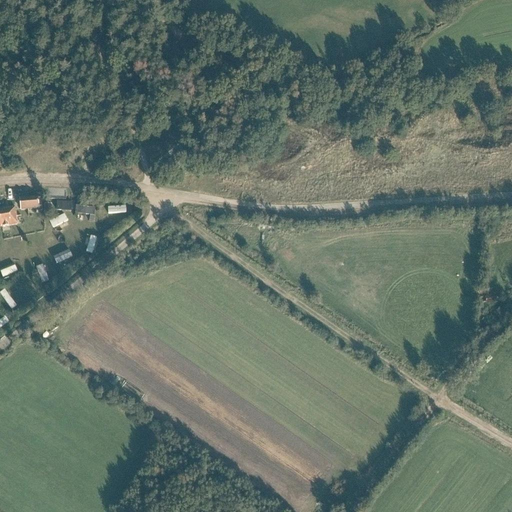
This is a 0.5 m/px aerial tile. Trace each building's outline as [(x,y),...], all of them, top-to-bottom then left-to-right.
[(66,200),(66,190),(48,190),(48,200),(66,200)] [(38,198),(20,200),(21,211),(39,209),(39,208),(41,207),(40,199),(38,199),(38,198)] [(57,203),(57,211),(71,212),(72,203),(57,203)] [(94,216),(95,208),(76,206),(75,214),(90,216),(94,216)] [(0,210),(0,227),(17,225),(16,218),(17,218),(15,208),(0,210)] [(68,222),(65,215),(50,223),(53,229),(68,222)] [(92,255),(97,238),(91,236),(86,253),(92,255)] [(57,264),(72,257),(69,250),(53,258),(57,264)] [(49,281),(43,265),(36,268),(42,284),(49,281)] [(17,273),(15,267),(0,273),(3,278),(17,273)] [(0,294),(12,311),(17,307),(5,290),(0,293),(0,294)] [(0,329),(9,322),(5,317),(0,321),(0,329)]
